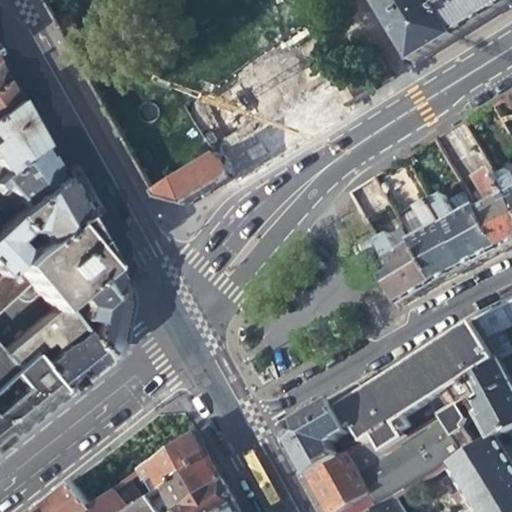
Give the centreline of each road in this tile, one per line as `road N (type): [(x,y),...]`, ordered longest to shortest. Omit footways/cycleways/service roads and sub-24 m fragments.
road 1 (tertiary): [(511,41),(328,157),(204,283),(176,329)]
road 2 (residential): [(0,12),(176,329)]
road 3 (residential): [(272,405),(511,269)]
road 4 (tertiary): [(176,329),(0,480)]
road 5 (residential): [(176,329),(279,511)]
